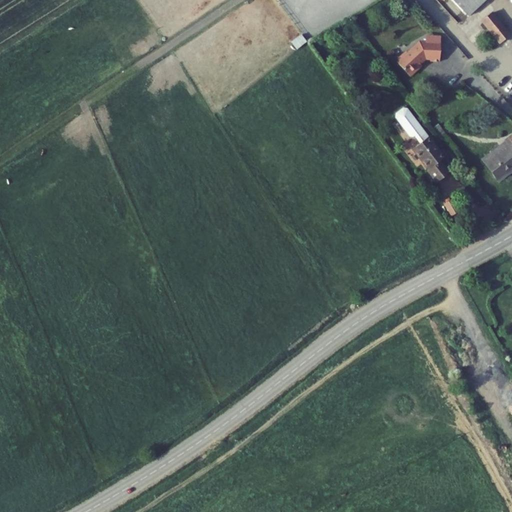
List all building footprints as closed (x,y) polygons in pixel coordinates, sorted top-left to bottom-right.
[(454,0),(467,12),(479,0),(454,0)] [(481,17),(500,39),(510,30),(492,8),(481,17)] [(292,40),(297,47),(306,40),(301,33),(292,40)] [(400,59),(398,60),(412,74),(422,64),(422,60),(427,55),(432,55),(433,56),(434,57),(435,58),(441,57),(441,36),(426,36),(426,39),(420,39),(409,50),(405,50),(400,55),(400,59)] [(419,145),(429,138),(407,110),(404,110),(396,116),(396,119),(409,136),(413,137),(419,145)] [(427,171),(437,184),(450,175),(441,162),(445,159),(429,138),(419,145),(415,148),(430,169),(427,171)] [(511,142),(488,161),(506,183),(511,178),(511,142)]
